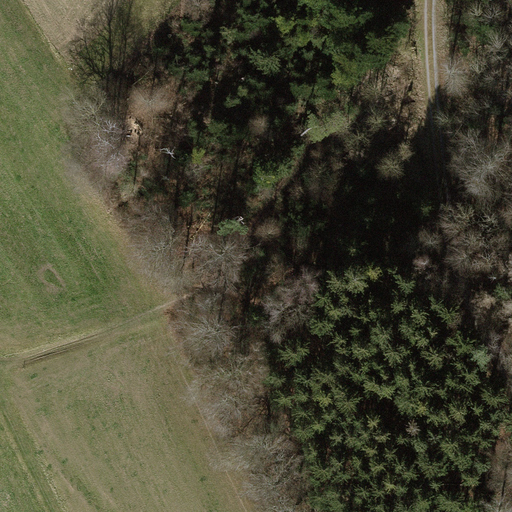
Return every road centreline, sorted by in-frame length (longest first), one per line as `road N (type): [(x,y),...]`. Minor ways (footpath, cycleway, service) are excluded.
road 1 (track): [(511,397),(468,321),(445,247),(430,0)]
road 2 (track): [(197,289),(0,364)]
road 3 (track): [(78,511),(0,364)]
